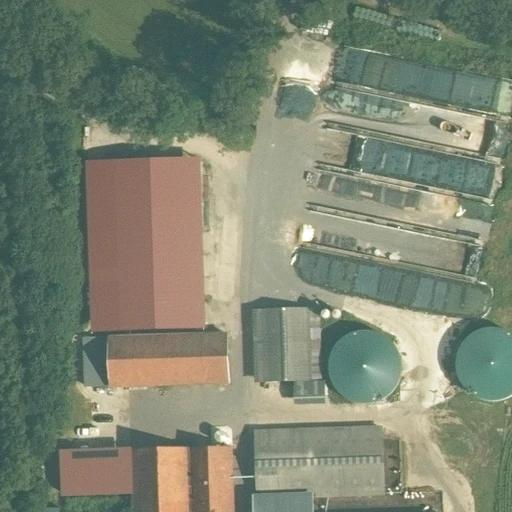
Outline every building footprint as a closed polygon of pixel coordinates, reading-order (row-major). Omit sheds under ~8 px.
[(308,310),(259,312),(262,382),(311,381),(308,310)] [(399,381),(402,367),(399,353),(391,342),(378,334),(364,331),(350,334),(339,343),(331,355),(328,369),(331,383),(340,394),(352,402),(366,405),(380,402),(392,393),(399,381)] [(228,335),(108,339),(110,387),(230,383),(228,335)] [(108,339),(89,340),(91,388),(110,387),(108,339)] [(325,383),(295,383),(295,400),(325,399),(325,383)] [(110,403),(91,404),(93,468),(112,467),(110,403)] [(382,428),(255,433),(258,499),(311,497),(384,495),(382,428)] [(233,511),(232,448),(131,451),(133,511),(233,511)] [(311,511),(311,497),(258,499),(258,511),(257,511),(311,511)]
